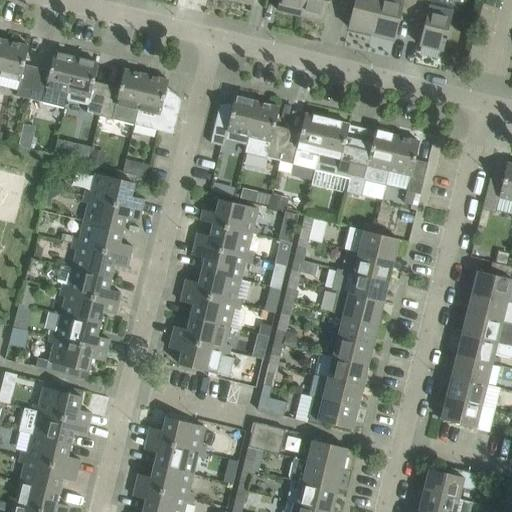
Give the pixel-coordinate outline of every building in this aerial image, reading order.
[(279,0),(277,10),(300,16),(303,0),(279,0)] [(303,0),(300,16),(323,21),(328,0),(303,0)] [(348,0),(354,1),(348,27),(371,33),(379,0),(348,0)] [(379,0),(371,33),(394,39),(401,13),(413,16),(416,0),(379,0)] [(416,0),(413,16),(425,19),(419,45),(443,51),(452,12),(429,6),(430,0),(416,0)] [(28,46),(6,41),(0,65),(0,75),(19,81),(16,96),(29,99),(36,68),(24,65),(28,46)] [(66,99),(76,58),(54,53),(49,71),(36,68),(29,99),(64,108),(66,99)] [(94,82),(98,63),(76,58),(66,99),(88,104),(86,113),(99,116),(106,85),(94,82)] [(134,125),(146,75),(124,70),(119,88),(106,85),(99,116),(134,125)] [(182,98),(165,94),(168,80),(146,75),(134,125),(158,131),(173,134),(182,98)] [(223,146),(225,139),(247,144),(257,102),(235,97),(232,109),(220,106),(221,105),(219,104),(210,143),(223,146)] [(275,126),(279,108),(257,102),(247,144),(245,151),(280,160),(287,129),(275,126)] [(287,129),(280,160),(292,163),(315,169),(327,119),(305,114),(300,132),(287,129)] [(345,143),(349,125),(327,119),(315,169),(337,174),(350,177),(357,146),(345,143)] [(350,177),(346,193),(361,196),(364,181),(385,186),(389,170),(397,136),(375,131),(375,132),(370,149),(357,146),(350,177)] [(397,136),(389,170),(410,175),(406,191),(420,194),(427,163),(415,160),(419,142),(397,136)] [(91,149),(88,163),(103,166),(106,153),(91,149)] [(126,160),(124,172),(135,175),(138,163),(126,160)] [(502,181),(499,197),(511,200),(511,164),(507,163),(502,181)] [(84,197),(141,211),(144,200),(131,196),(134,183),(95,174),(91,192),(85,191),(84,197)] [(490,178),(484,203),(497,206),(499,197),(502,181),(490,178)] [(212,183),(210,193),(221,196),(224,186),(212,183)] [(420,194),(406,191),(403,204),(410,206),(410,209),(416,211),(420,194)] [(257,192),(254,204),(268,207),(271,196),(257,192)] [(273,193),(270,207),(285,211),(289,197),(273,193)] [(88,204),(84,221),(122,231),(125,219),(138,222),(141,211),(84,197),(82,202),(88,204)] [(258,209),(219,200),(216,213),(203,209),(200,221),(213,224),(252,233),(257,235),(259,229),(253,227),(258,209)] [(484,203),(482,210),(495,213),(497,206),(484,203)] [(284,212),(282,221),(293,223),(296,215),(284,212)] [(304,216),(301,229),(310,231),(313,218),(304,216)] [(72,243),(129,257),(132,246),(119,243),(122,231),(84,221),(79,239),(74,237),(72,243)] [(252,233),(213,224),(210,236),(197,233),(194,244),(252,258),(253,252),(248,251),(252,233)] [(345,249),(393,261),(398,239),(349,227),(344,249),(345,249)] [(61,233),(60,240),(68,242),(70,235),(61,233)] [(76,250),(72,268),(111,277),(114,265),(127,268),(129,257),(72,243),(71,249),(76,250)] [(252,258),(194,244),(192,255),(205,258),(202,270),(240,280),(245,262),(250,264),(252,258)] [(297,246),(294,259),(303,261),(306,248),(297,246)] [(35,248),(32,258),(40,260),(43,250),(35,248)] [(340,270),(388,282),(393,261),(345,249),(340,270)] [(277,250),(274,263),(275,264),(287,267),(290,253),(277,250)] [(496,250),(493,262),(505,265),(508,253),(496,250)] [(294,259),(291,271),(300,273),(303,261),(294,259)] [(472,293),(507,301),(511,302),(511,267),(492,262),(489,274),(477,271),(475,282),(472,293)] [(61,290),(118,304),(121,293),(108,290),(111,277),(72,268),(68,285),(62,284),(61,290)] [(330,290),(335,291),(383,303),(388,282),(340,270),(335,269),(330,290)] [(186,279),(183,290),(240,304),(242,299),(236,297),(240,280),(202,270),(199,283),(186,279)] [(272,276),(269,287),(270,287),(281,290),(284,276),(277,274),(272,276)] [(270,287),(264,310),(275,313),(281,290),(270,287)] [(287,288),(284,301),(293,303),(296,290),(287,288)] [(65,297),(61,314),(100,324),(103,312),(115,315),(118,304),(61,290),(60,296),(65,297)] [(240,304),(183,290),(180,302),(193,305),(190,317),(229,326),(233,309),(239,310),(240,304)] [(343,315),(378,324),(383,303),(335,291),(329,312),(343,315)] [(467,314),(502,322),(507,301),(472,293),(467,314)] [(284,301),(281,313),(290,315),(293,303),(284,301)] [(51,331),(49,337),(106,351),(109,339),(100,337),(96,336),(100,324),(61,314),(56,332),(51,331)] [(461,335),(471,337),(511,347),(511,342),(511,324),(502,322),(467,314),(461,335)] [(338,336),(373,345),(375,337),(378,324),(343,315),(338,336)] [(229,351),(230,345),(225,344),(226,337),(229,326),(190,317),(187,329),(174,326),(172,337),(229,351)] [(260,324),(257,335),(269,338),(272,327),(260,324)] [(276,330),(273,343),(282,345),(285,332),(276,330)] [(511,346),(511,347),(471,337),(461,335),(461,337),(456,356),(491,364),(494,355),(511,359),(511,346)] [(333,357),(367,366),(373,345),(338,336),(337,337),(333,357)] [(38,358),(35,367),(79,378),(86,380),(88,371),(91,358),(104,361),(106,351),(49,337),(48,342),(54,344),(49,361),(38,358)] [(229,351),(172,337),(169,348),(182,351),(179,364),(208,372),(229,377),(234,358),(227,357),(229,351)] [(273,343),(270,355),(279,357),(282,345),(273,343)] [(486,385),(491,364),(456,356),(451,377),(486,385)] [(333,357),(327,378),(362,387),(367,366),(333,357)] [(266,372),(263,385),(272,387),(275,374),(266,372)] [(307,395),(313,397),(357,408),(362,387),(327,378),(312,374),(307,395)] [(451,377),(446,397),(481,406),(486,385),(451,377)] [(257,410),(265,412),(283,416),(286,403),(269,399),(272,387),(263,385),(257,410)] [(33,404),(31,410),(89,424),(91,413),(79,410),(82,397),(78,396),(80,390),(67,387),(66,393),(43,387),(38,406),(33,404)] [(8,397),(0,394),(0,401),(7,404),(8,397)] [(359,411),(357,410),(357,408),(313,397),(307,418),(317,421),(355,430),(355,429),(352,428),(354,421),(357,422),(359,411)] [(476,428),(481,406),(446,397),(441,418),(438,417),(438,418),(476,428)] [(23,408),(18,431),(31,435),(70,444),(73,432),(86,435),(89,424),(31,410),(23,408)] [(150,427),(147,438),(204,452),(205,447),(200,445),(204,427),(196,425),(166,417),(162,431),(150,427)] [(254,422),(251,432),(248,447),(256,449),(279,455),(285,430),(254,422)] [(234,429),(230,443),(242,446),(245,432),(234,429)] [(21,451),(20,457),(77,471),(80,460),(67,456),(70,444),(31,435),(27,452),(21,451)] [(202,458),(204,452),(147,438),(144,449),(157,453),(154,465),(193,474),(197,457),(202,458)] [(312,440),(307,462),(342,470),(347,450),(349,450),(350,449),(312,440)] [(248,447),(245,460),(253,462),(256,449),(248,447)] [(74,482),(77,471),(20,457),(19,462),(24,464),(20,481),(59,491),(62,479),(74,482)] [(289,480),(294,481),(337,491),(342,470),(307,462),(294,459),(289,480)] [(229,460),(227,469),(236,471),(238,462),(229,460)] [(138,474),(135,485),(192,499),(194,493),(188,492),(193,474),(154,465),(151,477),(138,474)] [(246,491),(251,470),(242,468),(237,489),(246,491)] [(477,475),(450,468),(449,474),(426,468),(426,469),(428,470),(423,490),(458,499),(460,487),(471,490),(474,488),(477,475)] [(10,497),(9,503),(44,511),(67,511),(68,506),(56,503),(59,491),(20,481),(15,499),(10,497)] [(289,502),(297,503),(331,511),(337,491),(294,481),(288,502),(289,502)] [(511,511),(511,483),(510,482),(503,510),(511,511)] [(191,505),(192,499),(135,485),(133,496),(146,499),(143,511),(144,511),(183,511),(186,504),(191,505)] [(237,489),(234,501),(243,504),(246,491),(237,489)] [(423,490),(418,511),(421,511),(469,511),(472,502),(458,499),(423,490)] [(286,511),(331,511),(297,503),(289,502),(286,511)] [(44,511),(9,503),(7,509),(13,510),(12,511),(44,511)]
